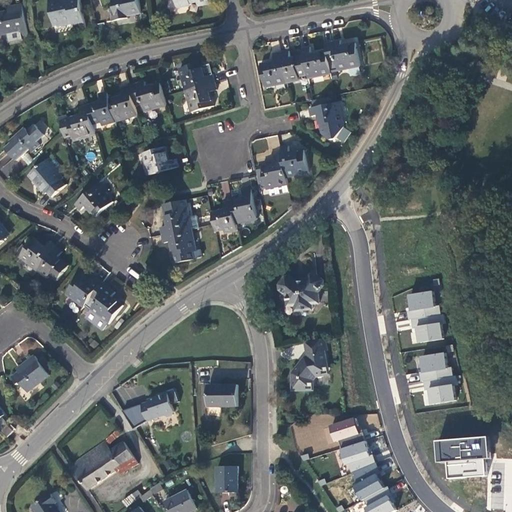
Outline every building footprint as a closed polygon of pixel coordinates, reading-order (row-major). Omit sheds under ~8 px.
[(49,0),(54,25),(73,21),(73,24),(85,21),(80,0),(49,0)] [(139,0),(113,0),(115,6),(110,7),(113,19),(128,16),(128,13),(142,10),(139,0)] [(29,33),(23,4),(9,7),(10,10),(0,12),(0,33),(20,30),(21,35),(29,33)] [(341,39),(327,42),(328,50),(330,60),(337,58),(339,68),(361,64),(356,42),(342,45),(341,39)] [(311,45),(304,47),(305,54),(309,73),(309,76),(332,72),(330,60),(328,50),(312,53),(311,45)] [(300,75),(309,73),(305,54),(291,57),(290,50),(282,51),(288,80),(301,78),(300,75)] [(266,85),(288,80),(282,51),(274,53),(275,60),(261,63),(266,85)] [(181,67),(187,89),(215,81),(213,73),(210,63),(204,65),(202,61),(181,67)] [(146,109),(167,103),(165,95),(161,82),(147,86),(146,81),(130,85),(135,103),(143,101),(146,109)] [(217,88),(215,81),(187,89),(193,110),(214,104),(210,90),(217,88)] [(125,94),(110,98),(116,120),(139,114),(135,103),(130,85),(123,87),(125,94)] [(103,123),(116,120),(110,98),(108,92),(101,94),(103,101),(89,104),(94,123),(103,120),(103,123)] [(344,123),(340,101),(311,107),(312,114),(320,113),(323,132),(330,137),(336,136),(344,123)] [(75,139),(97,133),(94,123),(89,104),(81,106),(83,114),(69,118),(69,115),(62,117),(67,136),(74,134),(75,139)] [(16,159),(30,148),(33,151),(40,144),(37,141),(45,134),(35,124),(28,130),(25,127),(18,134),(19,136),(12,142),(6,148),(16,159)] [(11,140),(12,142),(19,136),(18,134),(11,140)] [(150,173),(179,165),(177,158),(170,160),(166,145),(144,151),(150,173)] [(289,145),(282,146),(283,153),(287,175),(309,171),(305,149),(291,152),(289,145)] [(27,164),(33,161),(27,152),(21,156),(27,164)] [(290,190),(289,182),(287,175),(283,153),(275,155),(276,162),(263,165),(263,166),(257,167),(261,187),(267,185),(267,187),(269,186),(271,194),(290,190)] [(0,159),(0,169),(8,177),(19,166),(13,160),(12,160),(6,154),(0,159)] [(70,173),(54,156),(33,175),(39,181),(37,183),(47,194),(50,191),(55,196),(71,182),(66,176),(70,173)] [(113,201),(99,183),(77,202),(81,208),(87,203),(96,215),(113,201)] [(246,196),(233,199),(237,222),(258,217),(252,188),(244,190),(246,196)] [(226,208),(212,211),(215,223),(216,230),(225,228),(225,231),(239,228),(237,222),(233,199),(225,201),(226,208)] [(162,227),(163,234),(193,228),(200,227),(197,214),(190,215),(187,200),(165,205),(169,225),(162,227)] [(2,225),(0,222),(0,243),(5,239),(4,238),(11,233),(4,224),(2,225)] [(197,250),(193,228),(163,234),(165,243),(172,241),(177,263),(197,258),(195,251),(197,250)] [(21,254),(39,268),(57,245),(51,240),(46,246),(34,237),(21,254)] [(63,250),(57,245),(39,268),(49,276),(51,273),(57,278),(69,264),(58,256),(63,250)] [(67,291),(84,305),(86,303),(91,296),(103,281),(97,276),(92,282),(81,274),(67,291)] [(313,303),(320,303),(319,292),(325,285),(325,280),(317,274),(312,274),(306,280),(298,281),(292,275),(287,276),(281,284),(282,288),(289,295),(290,305),(297,304),(297,309),(314,308),(313,303)] [(115,291),(103,281),(91,296),(86,303),(92,308),(91,308),(92,308),(87,315),(103,328),(109,321),(110,322),(124,304),(112,295),(115,291)] [(433,292),(411,294),(412,307),(417,307),(417,310),(419,310),(436,308),(433,292)] [(436,308),(419,310),(420,318),(422,318),(437,316),(436,308)] [(422,318),(424,327),(442,324),(441,315),(437,316),(422,318)] [(420,343),(444,339),(442,324),(424,327),(421,327),(422,331),(418,332),(420,343)] [(328,349),(326,338),(307,342),(309,355),(307,357),(302,362),(301,361),(296,368),(296,369),(293,373),(294,388),(307,388),(307,385),(310,382),(313,381),(313,379),(316,376),(323,374),(322,369),(324,367),(328,366),(325,350),(328,349)] [(44,352),(38,357),(47,368),(53,363),(44,352)] [(38,357),(35,353),(24,362),(26,365),(20,369),(14,374),(19,381),(22,379),(29,389),(50,372),(47,368),(38,357)] [(446,353),(421,356),(423,369),(428,368),(428,372),(434,372),(448,369),(446,353)] [(448,369),(434,372),(435,379),(449,376),(448,369)] [(450,385),(449,376),(431,379),(432,387),(450,385)] [(238,404),(237,382),(208,383),(208,409),(221,408),(221,404),(238,404)] [(428,392),(430,404),(452,401),(450,385),(433,387),(433,391),(428,392)] [(168,390),(169,392),(151,399),(151,400),(125,409),(136,428),(149,420),(167,414),(170,416),(175,414),(176,411),(174,403),(182,400),(177,387),(168,390)] [(356,415),(331,425),(341,450),(366,439),(356,415)] [(14,429),(8,423),(2,429),(9,436),(14,429)] [(491,438),(438,442),(440,463),(448,463),(449,480),(488,477),(486,460),(492,459),(491,438)] [(132,439),(126,443),(133,452),(138,449),(132,439)] [(366,439),(341,450),(346,464),(349,463),(352,474),(377,463),(366,439)] [(112,450),(109,445),(107,441),(89,453),(95,462),(79,473),(89,489),(118,470),(120,473),(140,462),(133,452),(126,443),(125,441),(112,450)] [(79,473),(95,462),(89,453),(72,464),(79,473)] [(388,488),(377,463),(352,474),(363,499),(388,488)] [(239,491),(238,465),(217,465),(218,491),(239,491)] [(162,484),(152,490),(157,498),(158,498),(157,496),(166,491),(162,484)] [(388,488),(363,499),(367,508),(366,509),(367,511),(396,511),(399,511),(388,488)] [(155,499),(157,498),(152,490),(142,498),(145,502),(153,497),(155,499)] [(193,511),(199,509),(190,490),(166,501),(171,511),(193,511)] [(139,492),(126,501),(123,503),(125,505),(126,507),(142,496),(139,492)] [(61,511),(56,503),(58,502),(52,493),(34,505),(38,511),(61,511)]
